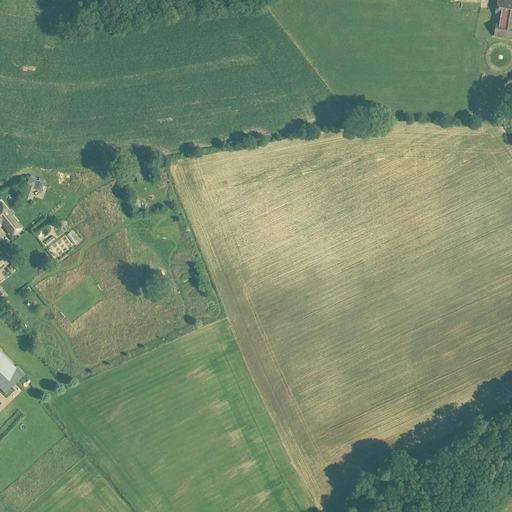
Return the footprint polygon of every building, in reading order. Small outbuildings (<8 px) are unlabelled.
[(511,0),(497,0),(495,15),(501,16),(511,17),(511,0)] [(511,17),(501,16),(500,21),(498,20),(495,36),(511,39),(511,17)] [(27,184),(22,197),(29,199),(33,186),(27,184)] [(0,202),(0,225),(4,223),(9,230),(19,223),(2,201),(0,202)] [(0,381),(14,368),(0,353),(0,381)]
